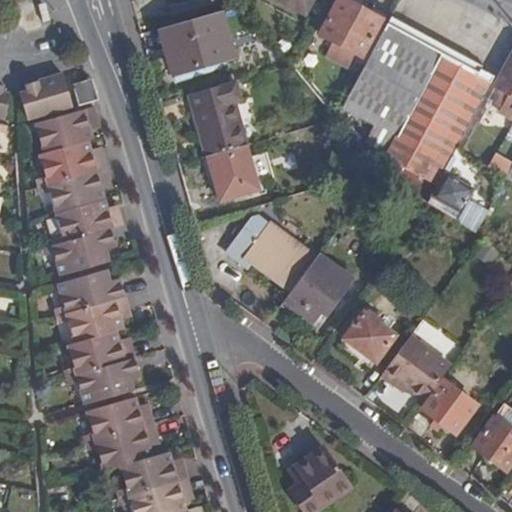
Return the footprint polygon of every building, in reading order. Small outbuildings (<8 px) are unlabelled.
[(313,0),(279,0),(306,14),(313,0)] [(381,18),(347,0),(337,0),(320,35),(361,56),(381,18)] [(236,60),(222,12),(158,29),(168,60),(178,57),(183,76),(236,60)] [(343,107),(397,138),(386,158),(436,186),(445,171),(492,83),(441,56),(386,26),(343,107)] [(511,52),(494,86),(505,91),(500,99),(506,102),(502,108),(511,113),(511,52)] [(173,78),(183,76),(178,57),(168,60),(173,78)] [(28,114),(74,100),(65,68),(26,80),(28,86),(21,88),(28,114)] [(80,100),(95,95),(90,77),(75,81),(79,98),(80,100)] [(207,155),(246,144),(234,102),(233,99),(238,97),(234,80),(188,92),(194,114),(207,155)] [(10,83),(0,81),(0,112),(12,115),(10,83)] [(85,105),(90,125),(99,122),(94,102),(85,105)] [(89,136),(93,134),(90,125),(85,105),(76,108),(28,122),(29,125),(30,128),(39,126),(46,149),(89,136)] [(91,145),(89,136),(46,149),(41,150),(43,154),(49,173),(39,176),(41,182),(108,162),(104,149),(93,151),(91,145)] [(102,143),(91,145),(93,151),(104,149),(102,143)] [(250,158),(246,144),(207,155),(220,201),(265,188),(264,182),(272,180),(264,153),(250,158)] [(112,177),(108,162),(41,182),(43,189),(52,187),(58,209),(106,195),(103,186),(102,181),(112,177)] [(436,186),(432,194),(463,210),(475,188),(445,171),(436,186)] [(114,184),(112,177),(102,181),(103,186),(114,184)] [(108,205),(106,195),(58,209),(59,213),(65,230),(56,233),(57,240),(111,226),(124,221),(120,208),(110,211),(108,205)] [(110,211),(120,208),(120,206),(119,203),(108,205),(110,211)] [(271,222),(308,249),(315,239),(278,212),(271,222)] [(291,291),(317,255),(308,249),(271,222),(270,221),(268,224),(258,217),(250,218),(226,253),(249,268),(252,263),(291,291)] [(95,262),(111,258),(107,246),(116,244),(111,226),(57,240),(44,244),(46,251),(56,249),(62,272),(80,267),(95,262)] [(501,252),(484,242),(474,257),(491,268),(501,252)] [(354,279),(318,254),(317,255),(291,291),(284,301),(313,322),(323,308),(330,313),(354,279)] [(81,275),(97,270),(97,267),(95,262),(80,267),(80,272),(81,275)] [(60,313),(126,294),(123,283),(120,274),(110,278),(108,267),(97,270),(81,275),(60,281),(66,305),(59,307),(60,313)] [(117,328),(123,326),(120,316),(118,310),(129,307),(126,294),(60,313),(62,320),(70,319),(77,339),(117,328)] [(118,310),(120,316),(131,312),(129,307),(118,310)] [(396,334),(365,311),(344,340),(375,362),(396,334)] [(67,374),(136,354),(132,343),(122,345),(120,338),(117,328),(77,339),(69,342),(75,364),(65,368),(67,374)] [(413,331),(381,375),(402,389),(405,384),(426,399),(454,361),(413,331)] [(122,345),(132,343),(131,336),(120,338),(122,345)] [(119,392),(134,387),(130,377),(141,374),(140,372),(137,359),(136,354),(67,374),(69,381),(79,378),(85,402),(94,399),(107,395),(119,392)] [(477,405),(446,381),(424,410),(455,434),(477,405)] [(109,402),(120,399),(120,396),(119,392),(107,395),(108,399),(109,402)] [(86,441),(153,421),(150,410),(149,407),(140,410),(138,405),(136,398),(135,394),(120,399),(109,402),(87,408),(88,412),(93,432),(84,434),(86,441)] [(511,462),(511,410),(504,405),(473,446),(506,471),(511,462)] [(154,426),(153,421),(86,441),(88,448),(98,445),(104,468),(119,464),(152,454),(149,444),(147,438),(157,435),(154,426)] [(158,437),(157,435),(147,438),(149,444),(159,441),(158,437)] [(171,457),(169,449),(152,454),(119,464),(125,485),(116,487),(119,496),(187,476),(183,461),(173,464),(171,457)] [(309,455),(294,465),(305,481),(298,485),(290,491),(304,511),(316,511),(352,487),(326,449),(312,459),(309,455)] [(182,455),(171,457),(173,464),(183,461),(182,455)] [(305,481),(294,465),(288,470),(298,485),(305,481)] [(189,484),(187,476),(119,496),(120,502),(129,499),(132,511),(171,511),(176,511),(186,508),(182,496),(181,491),(190,488),(189,484)] [(181,491),(182,496),(192,493),(190,488),(181,491)]
